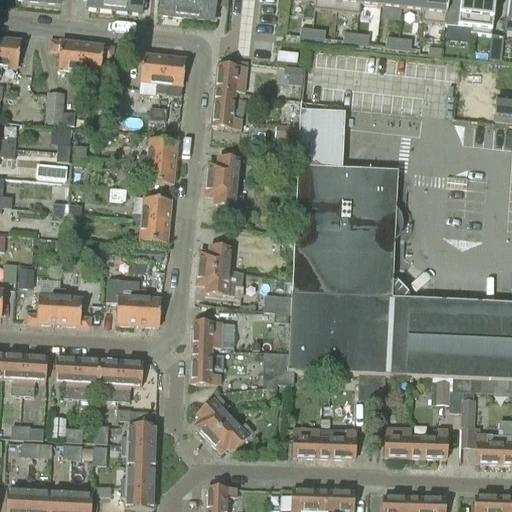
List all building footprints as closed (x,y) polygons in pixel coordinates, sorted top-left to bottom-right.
[(113,13),(114,0),(83,0),(83,10),(113,13)] [(114,0),(113,13),(142,17),(144,0),(114,0)] [(185,21),(187,0),(157,0),(155,18),(185,21)] [(187,0),(185,21),(215,25),(217,0),(187,0)] [(337,0),(337,7),(358,9),(359,0),(337,0)] [(359,0),(358,9),(380,11),(380,0),(359,0)] [(380,0),(380,11),(401,14),(402,0),(380,0)] [(402,0),(401,14),(423,16),(424,0),(402,0)] [(424,0),(423,16),(445,18),(447,3),(446,0),(424,0)] [(459,0),(459,4),(456,31),(490,35),(494,3),(462,0),(459,0)] [(445,18),(444,30),(456,31),(459,4),(447,3),(445,18)] [(299,32),(299,41),(311,42),(312,33),(299,32)] [(312,33),(311,42),(324,43),(325,35),(312,33)] [(342,37),(341,45),(354,47),(355,38),(342,37)] [(355,38),(354,47),(367,48),(368,39),(355,38)] [(385,41),(384,50),(397,51),(398,42),(385,41)] [(490,41),(487,66),(500,67),(502,42),(490,41)] [(20,45),(0,42),(0,76),(1,71),(17,73),(20,45)] [(410,44),(398,43),(397,51),(409,53),(410,44)] [(76,84),(80,48),(48,44),(47,55),(57,56),(55,73),(71,74),(70,84),(76,84)] [(112,51),(80,48),(76,84),(82,85),(84,76),(100,78),(102,60),(111,61),(112,51)] [(429,51),(428,60),(440,61),(441,53),(429,51)] [(158,98),(162,61),(140,58),(136,86),(153,88),(152,97),(158,98)] [(298,61),(277,59),(276,70),(296,72),(298,61)] [(162,61),(158,98),(164,98),(166,89),(181,91),(185,64),(162,61)] [(217,69),(213,100),(233,102),(234,97),(242,98),(245,72),(217,69)] [(286,88),(301,90),(302,78),(288,77),(286,88)] [(63,98),(45,96),(45,99),(35,98),(38,104),(37,109),(19,108),(19,120),(4,119),(4,127),(39,128),(40,114),(44,114),(43,129),(61,130),(63,98)] [(233,102),(213,100),(210,131),(239,134),(240,123),(231,122),(233,102)] [(511,102),(496,101),(496,102),(494,122),(494,126),(511,128),(511,102)] [(156,125),(157,112),(148,111),(147,124),(156,125)] [(157,112),(156,125),(165,125),(166,112),(157,112)] [(288,330),(287,357),(286,375),(293,375),(357,378),(370,378),(383,379),(399,379),(401,302),(390,302),(396,175),(340,172),(343,117),(298,115),(297,130),(297,152),(296,163),(296,170),(293,220),(293,237),(292,259),(289,302),(289,318),(288,330)] [(297,152),(297,130),(275,130),(274,144),(279,144),(279,151),(297,152)] [(52,132),(51,147),(56,148),(69,149),(71,149),(72,133),(52,132)] [(0,152),(14,153),(15,143),(2,142),(2,144),(0,143),(0,152)] [(137,164),(173,168),(176,145),(148,143),(146,159),(137,158),(137,164)] [(56,149),(55,159),(68,160),(69,150),(56,149)] [(72,159),(84,160),(85,151),(73,150),(72,159)] [(297,152),(279,151),(278,162),(296,163),(297,152)] [(14,153),(0,152),(0,160),(2,160),(1,162),(13,163),(14,153)] [(68,160),(55,159),(54,169),(67,170),(68,160)] [(72,159),(71,167),(84,168),(84,160),(72,159)] [(205,184),(236,187),(239,164),(217,161),(216,168),(207,167),(205,184)] [(173,168),(137,164),(136,171),(145,171),(143,188),(171,190),(173,168)] [(466,182),(446,180),(445,190),(465,192),(466,182)] [(47,184),(47,196),(62,197),(62,184),(47,184)] [(236,187),(205,184),(203,201),(213,202),(212,209),(241,212),(242,200),(235,199),(236,187)] [(0,212),(10,213),(11,202),(0,201),(0,212)] [(132,217),(131,223),(168,227),(170,204),(142,202),(133,201),(132,217)] [(63,217),(64,209),(51,207),(50,216),(63,217)] [(80,210),(68,209),(67,217),(79,218),(80,210)] [(50,216),(50,225),(62,226),(63,217),(50,216)] [(79,218),(67,217),(66,226),(79,227),(79,218)] [(274,227),(273,236),(293,237),(293,220),(281,219),(281,227),(274,227)] [(168,227),(131,223),(130,229),(139,230),(138,246),(165,249),(168,227)] [(58,231),(43,230),(42,242),(57,243),(58,231)] [(238,277),(240,253),(208,250),(207,257),(198,256),(196,273),(238,277)] [(134,251),(134,264),(160,266),(161,253),(134,251)] [(0,280),(13,281),(13,265),(0,265),(0,280)] [(148,279),(149,266),(131,265),(130,277),(148,279)] [(60,268),(59,292),(57,329),(88,331),(89,321),(80,321),(81,303),(65,302),(65,293),(68,269),(60,268)] [(31,293),(33,273),(18,272),(17,291),(31,293)] [(238,277),(196,273),(195,290),(204,291),(204,298),(233,301),(234,289),(241,290),(242,277),(238,277)] [(48,290),(53,292),(57,292),(58,283),(48,283),(48,290)] [(136,330),(138,293),(136,293),(137,286),(105,284),(103,307),(114,307),(113,328),(136,330)] [(57,329),(59,292),(53,292),(52,301),(36,300),(35,318),(26,318),(25,327),(57,329)] [(144,293),(138,293),(136,330),(158,331),(160,304),(143,303),(144,293)] [(289,318),(289,302),(263,299),(262,316),(273,318),(289,318)] [(511,307),(401,302),(399,379),(430,381),(447,381),(453,381),(461,382),(474,382),(493,383),(511,383),(511,307)] [(289,318),(273,318),(272,328),(288,330),(289,318)] [(190,357),(210,358),(211,353),(219,353),(220,327),(191,326),(190,357)] [(286,375),(287,357),(262,356),(262,384),(261,393),(275,393),(275,390),(292,390),(293,375),(286,375)] [(210,358),(190,357),(189,388),(218,389),(218,379),(222,379),(223,361),(210,361),(210,358)] [(2,359),(1,383),(11,384),(10,399),(21,400),(24,361),(2,359)] [(24,361),(21,400),(33,401),(34,385),(44,386),(46,362),(24,361)] [(74,403),(76,364),(54,362),(53,386),(63,387),(62,403),(74,403)] [(98,365),(76,364),(74,403),(85,404),(86,388),(96,389),(98,365)] [(98,365),(96,389),(106,390),(105,405),(117,406),(119,366),(98,365)] [(119,366),(117,406),(128,407),(129,391),(140,392),(141,368),(119,366)] [(370,378),(357,378),(356,405),(370,405),(370,378)] [(370,378),(370,405),(383,406),(383,379),(370,378)] [(446,410),(447,381),(430,381),(429,409),(446,410)] [(460,396),(461,382),(453,381),(452,396),(460,396)] [(474,382),(474,397),(492,398),(493,383),(474,382)] [(206,444),(229,422),(234,417),(216,399),(195,419),(200,424),(193,430),(206,444)] [(459,432),(473,433),(474,404),(460,403),(459,432)] [(19,430),(19,444),(28,445),(28,444),(42,445),(44,408),(36,407),(35,433),(29,433),(29,430),(19,430)] [(129,425),(129,414),(115,413),(115,425),(129,425)] [(238,432),(229,422),(206,444),(219,458),(226,451),(231,456),(252,436),(243,427),(238,432)] [(51,423),(50,442),(62,443),(62,442),(63,432),(63,423),(51,423)] [(120,450),(154,451),(155,429),(126,428),(126,441),(120,440),(120,450)] [(19,444),(19,430),(10,429),(10,444),(19,444)] [(93,429),(92,448),(106,449),(107,430),(93,429)] [(475,439),(475,452),(474,468),(505,469),(506,430),(501,430),(500,440),(475,439)] [(62,443),(62,447),(71,447),(72,433),(63,432),(62,442),(62,443)] [(81,433),(72,433),(71,447),(81,448),(81,433)] [(414,462),(414,442),(409,442),(410,434),(384,433),(383,461),(414,462)] [(322,463),(323,435),(292,434),(291,462),(322,463)] [(354,436),(323,435),(322,463),(353,464),(354,436)] [(414,442),(414,462),(445,463),(445,435),(435,435),(435,443),(414,442)] [(28,462),(29,447),(20,447),(19,448),(20,448),(19,461),(28,462)] [(29,447),(28,462),(38,462),(39,448),(29,447)] [(70,464),(71,449),(62,449),(61,463),(70,464)] [(80,464),(81,450),(71,449),(70,464),(80,464)] [(154,451),(120,450),(120,459),(125,460),(125,471),(153,472),(154,451)] [(105,470),(106,451),(91,451),(91,469),(105,470)] [(119,482),(119,492),(153,493),(153,472),(125,471),(125,483),(119,482)] [(25,511),(27,489),(18,489),(18,495),(5,494),(4,511),(25,511)] [(27,489),(25,511),(47,511),(48,496),(36,496),(37,490),(27,489)] [(60,497),(48,496),(47,511),(68,511),(69,492),(60,491),(60,497)] [(95,501),(109,501),(110,491),(95,491),(95,501)] [(79,492),(69,492),(68,511),(89,511),(91,499),(78,498),(79,492)] [(152,511),(153,493),(119,492),(119,501),(124,502),(123,511),(152,511)] [(206,492),(205,511),(225,511),(226,503),(234,503),(234,493),(206,492)] [(320,511),(321,496),(290,495),(289,511),(320,511)] [(351,511),(352,497),(321,496),(320,511),(351,511)] [(503,511),(504,502),(473,501),(472,511),(503,511)] [(412,511),(412,503),(382,502),(381,511),(412,511)] [(511,511),(511,502),(504,502),(503,511),(511,511)] [(443,511),(443,504),(412,503),(412,511),(443,511)]
